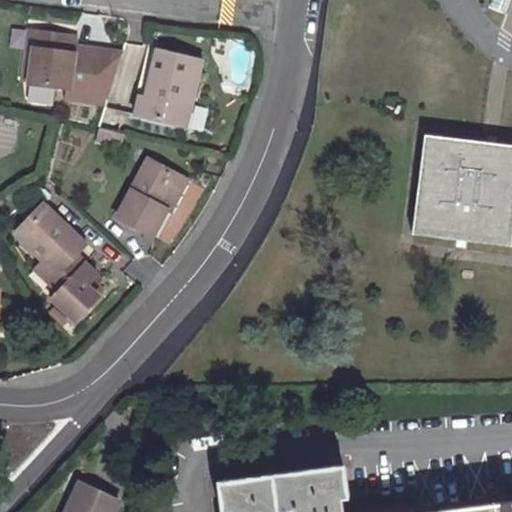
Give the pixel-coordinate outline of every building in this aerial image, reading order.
[(24,32),(16,84),(25,86),(31,49),(34,49),(36,33),(24,32)] [(31,49),(25,86),(66,91),(64,99),(86,102),(87,96),(93,56),(94,51),(72,48),(70,55),(61,54),(63,38),(36,33),(34,49),(31,49)] [(63,38),(61,54),(70,55),(72,48),(73,39),(63,38)] [(149,83),(146,98),(145,98),(137,96),(133,116),(184,128),(200,60),(153,49),(145,83),(149,83)] [(93,56),(87,96),(103,98),(109,58),(93,56)] [(194,129),(207,132),(212,110),(199,107),(194,129)] [(93,141),(106,144),(108,139),(120,141),(121,134),(97,128),(93,141)] [(511,145),(422,135),(410,234),(509,245),(511,218),(511,145)] [(146,162),(120,222),(153,235),(166,205),(160,202),(174,173),(146,162)] [(174,173),(160,202),(166,205),(169,206),(183,176),(174,173)] [(78,258),(74,254),(84,243),(46,207),(18,236),(44,261),(41,264),(57,279),(78,258)] [(84,243),(74,254),(78,258),(88,247),(84,243)] [(41,264),(31,274),(55,298),(87,266),(78,258),(57,279),(41,264)] [(99,299),(88,289),(99,278),(87,266),(53,301),(76,323),(99,299)] [(511,511),(511,500),(420,511),(341,511),(340,498),(347,496),(342,464),(223,480),(227,511),(511,511)] [(227,511),(223,480),(216,481),(219,511),(227,511)] [(80,482),(66,511),(113,511),(119,501),(80,482)]
